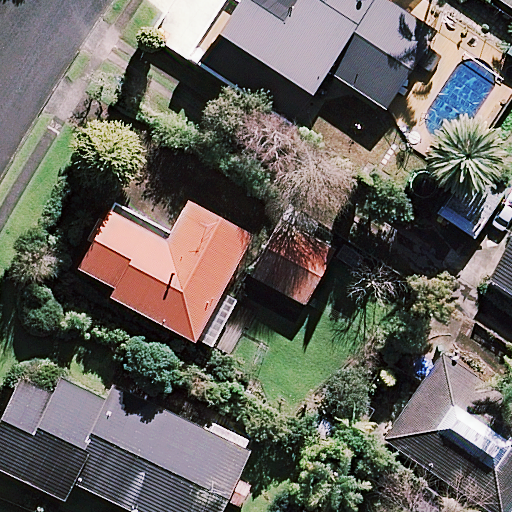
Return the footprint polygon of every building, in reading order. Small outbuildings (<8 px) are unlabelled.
[(385,0),(240,0),(238,4),(230,0),(224,0),(187,58),(292,125),(326,72),(386,110),(436,32),(385,0)] [(184,201),(169,232),(112,203),(102,222),(96,219),(85,240),(91,243),(77,270),(113,289),(108,298),(194,342),(249,235),(184,201)] [(334,249),(278,220),(249,276),(305,305),(334,249)] [(511,241),(486,281),(511,298),(511,241)] [(511,511),(511,398),(444,353),(385,442),(489,511),(511,511)] [(73,484),(119,507),(116,511),(220,511),(249,454),(109,387),(104,397),(29,361),(0,421),(0,471),(65,502),(73,484)]
